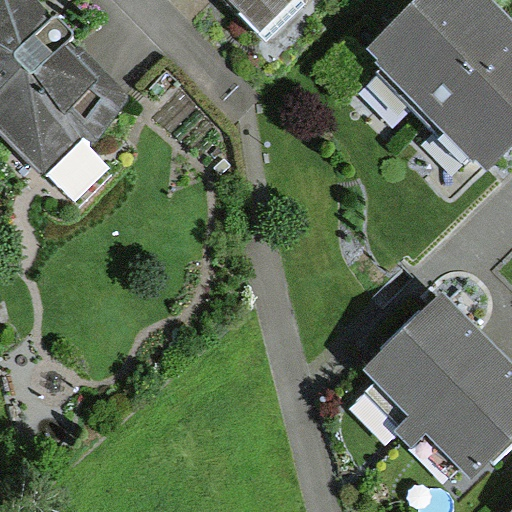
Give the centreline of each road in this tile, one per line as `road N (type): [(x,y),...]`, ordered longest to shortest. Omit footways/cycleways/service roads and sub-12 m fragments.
road 1 (residential): [(256,244),(320,511)]
road 2 (residential): [(228,88),(140,0)]
